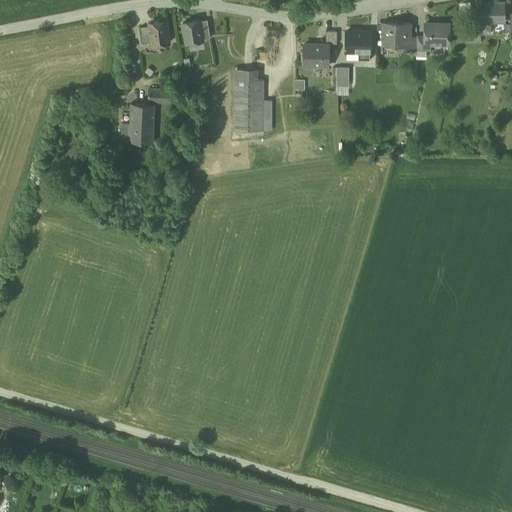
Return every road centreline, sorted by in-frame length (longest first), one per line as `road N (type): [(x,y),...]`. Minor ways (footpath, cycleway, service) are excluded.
road 1 (unclassified): [(419,511),(0,389)]
road 2 (residential): [(408,0),(306,17),(221,3)]
road 3 (residential): [(180,0),(0,29)]
